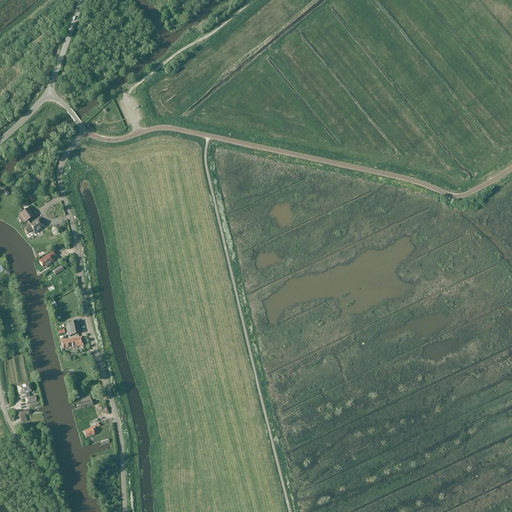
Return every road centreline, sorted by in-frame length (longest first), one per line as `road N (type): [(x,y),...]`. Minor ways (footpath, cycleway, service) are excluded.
road 1 (unclassified): [(511,168),(456,197),(396,176),(172,128),(115,140),(84,131)]
road 2 (tertiary): [(125,511),(119,430),(58,177),(84,131)]
road 3 (unclassified): [(58,511),(0,396)]
